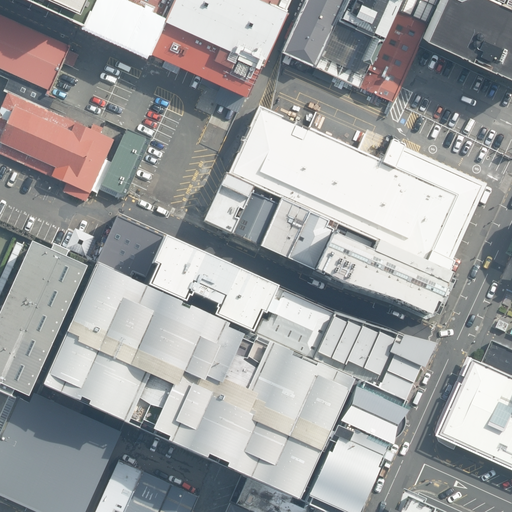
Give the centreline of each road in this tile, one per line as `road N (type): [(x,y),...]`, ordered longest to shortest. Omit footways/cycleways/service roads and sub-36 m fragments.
road 1 (residential): [(458,346),(337,303),(122,204)]
road 2 (tertiary): [(458,346),(511,228)]
road 3 (tertiary): [(408,457),(458,346)]
